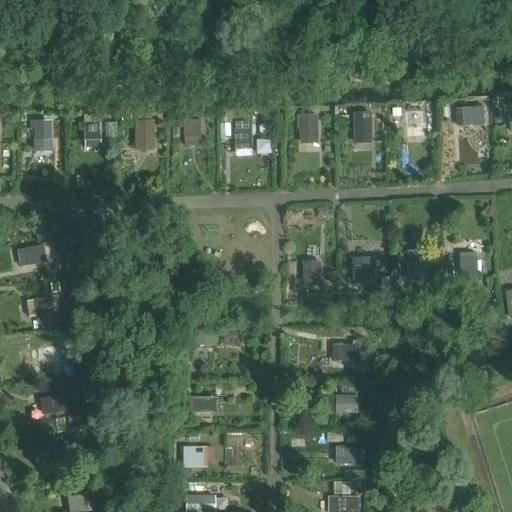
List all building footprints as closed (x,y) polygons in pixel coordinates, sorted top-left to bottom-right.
[(511,134),(511,107),(497,108),(498,135),(511,134)] [(246,109),(246,134),(256,134),(256,145),(272,145),(272,109),(246,109)] [(406,111),(406,134),(421,134),(421,111),(406,111)] [(327,116),(302,117),(303,149),(328,148),(327,116)] [(98,117),(83,117),(83,145),(98,145),(98,117)] [(458,117),(457,133),(475,134),(476,118),(458,117)] [(356,120),(356,140),(374,140),(373,120),(356,120)] [(154,121),(136,121),(136,149),(154,149),(154,121)] [(32,123),(32,138),(55,138),(55,123),(32,123)] [(211,153),(211,123),(181,123),(181,153),(211,153)] [(115,124),(106,124),(106,137),(116,137),(115,124)] [(19,249),(21,263),(46,259),(44,245),(19,249)] [(428,276),(428,250),(406,250),(406,275),(428,276)] [(478,253),(460,254),(461,271),(479,270),(478,253)] [(304,256),(304,277),(322,278),(322,256),(304,256)] [(357,258),(356,279),(375,280),(376,258),(357,258)] [(176,259),(175,259),(176,287),(185,287),(184,259),(180,259),(176,259)] [(34,299),(36,313),(55,310),(53,296),(34,299)] [(222,331),(196,331),(196,355),(222,355),(222,331)] [(359,343),(333,343),(333,358),(359,358),(359,343)] [(43,398),(45,413),(67,410),(65,395),(43,398)] [(215,397),(193,397),(193,411),(215,411),(215,397)] [(359,397),(335,397),(335,410),(359,410),(359,397)] [(361,425),(331,426),(332,466),(362,465),(361,425)] [(78,471),(72,434),(45,438),(51,475),(78,471)] [(184,467),(205,468),(205,460),(215,461),(216,447),(185,446),(184,467)] [(87,493),(64,497),(67,511),(89,507),(87,493)] [(213,495),(191,496),(192,511),(214,511),(213,495)] [(331,497),(330,511),(357,511),(358,498),(331,497)]
